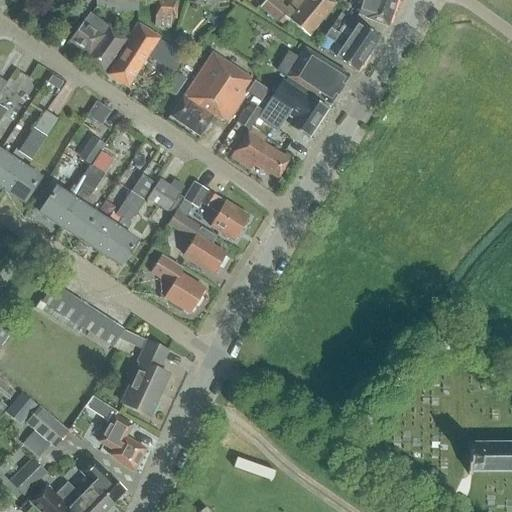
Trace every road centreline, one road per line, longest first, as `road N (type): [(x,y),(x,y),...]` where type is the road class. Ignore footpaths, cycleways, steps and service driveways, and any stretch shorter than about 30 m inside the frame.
road 1 (residential): [(292,215),(0,26)]
road 2 (residential): [(215,355),(0,216)]
road 3 (tertiary): [(292,215),(424,0)]
road 4 (tertiary): [(145,511),(215,355)]
road 5 (tertiary): [(215,355),(292,215)]
